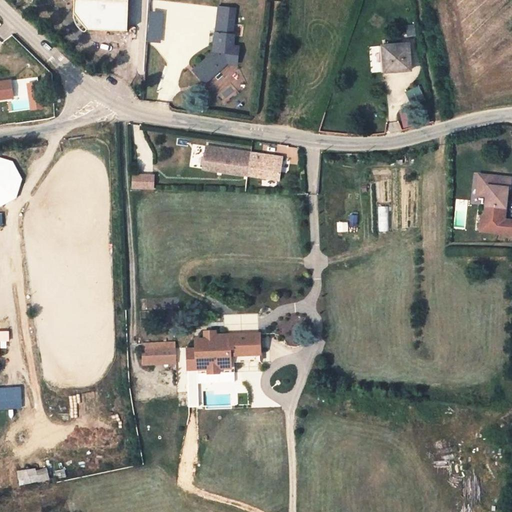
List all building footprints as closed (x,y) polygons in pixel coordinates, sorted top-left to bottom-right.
[(65,0),(65,1),(65,0),(71,0),(74,0),(73,0),(75,0),(75,13),(75,17),(75,20),(75,23),(76,24),(77,26),(77,28),(79,30),(80,31),(81,32),(83,33),(84,33),(85,33),(86,32),(87,32),(88,31),(128,33),(129,0),(65,0)] [(149,14),(149,40),(162,40),(162,14),(149,14)] [(206,83),(212,77),(207,72),(214,65),(219,71),(228,63),(237,64),(239,46),(233,46),(234,35),(233,35),(234,24),(218,22),(217,33),(216,33),(213,52),(194,70),(206,83)] [(408,44),(383,46),(385,73),(411,70),(408,44)] [(212,77),(219,71),(214,65),(207,72),(212,77)] [(0,98),(14,96),(12,80),(0,81),(0,98)] [(406,91),(413,106),(425,101),(419,85),(406,91)] [(207,145),(206,151),(282,163),(283,157),(207,145)] [(279,179),(282,163),(206,151),(203,168),(279,179)] [(16,163),(10,158),(3,154),(0,153),(0,200),(7,199),(14,194),(18,187),(20,179),(20,171),(16,163)] [(511,220),(504,219),(506,207),(508,188),(510,188),(511,178),(479,174),(478,184),(487,186),(488,186),(486,195),(485,205),(484,217),(481,216),(479,230),(511,233),(511,220)] [(154,175),(134,175),(133,188),(153,188),(154,175)] [(476,193),(486,195),(488,186),(487,186),(478,184),(476,193)] [(205,339),(197,339),(198,349),(187,349),(188,369),(198,369),(198,374),(235,372),(235,362),(260,361),(259,334),(216,335),(216,338),(205,339)] [(176,348),(160,349),(160,361),(176,361),(176,348)] [(153,349),(143,349),(143,362),(154,361),(153,349)] [(235,372),(198,374),(199,383),(235,382),(235,372)] [(0,405),(27,403),(26,392),(0,394),(0,405)] [(18,470),(19,484),(50,481),(48,467),(18,470)]
